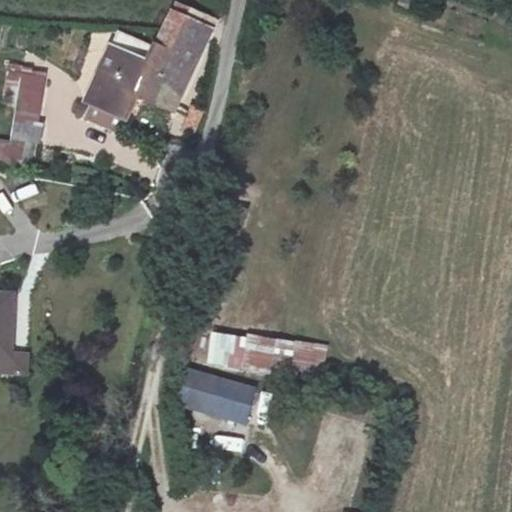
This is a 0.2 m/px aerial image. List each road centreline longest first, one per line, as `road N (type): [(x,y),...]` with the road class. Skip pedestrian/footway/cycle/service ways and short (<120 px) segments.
road 1 (unclassified): [(237,0),(126,511)]
road 2 (unknown): [(201,169),(34,134)]
